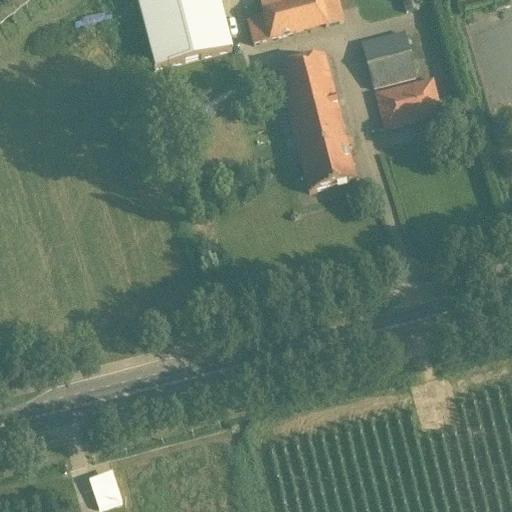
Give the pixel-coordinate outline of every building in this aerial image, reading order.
[(134,0),(153,76),(232,55),(217,0),(134,0)] [(257,0),(260,12),(259,12),(261,19),(245,24),(252,49),(268,45),(269,46),(328,31),(327,29),(344,24),(337,0),(257,0)] [(419,12),(415,0),(399,0),(404,17),(419,12)] [(417,82),(404,34),(359,45),(372,93),(417,82)] [(346,140),(324,57),(275,70),(308,196),(357,183),(348,150),(354,149),(352,139),(346,140)] [(442,119),(432,81),(374,96),(384,134),(442,119)]
